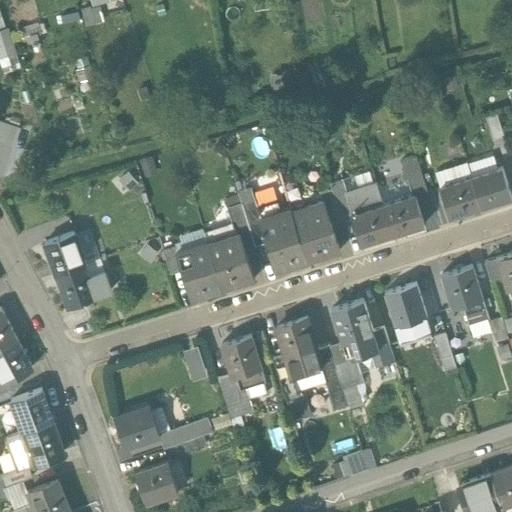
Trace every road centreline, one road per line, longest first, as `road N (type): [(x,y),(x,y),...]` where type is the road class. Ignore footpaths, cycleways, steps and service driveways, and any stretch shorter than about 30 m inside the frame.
road 1 (residential): [(64,364),(511,223)]
road 2 (residential): [(293,511),(511,436)]
road 3 (residential): [(121,511),(64,364)]
road 4 (residential): [(64,364),(0,236)]
